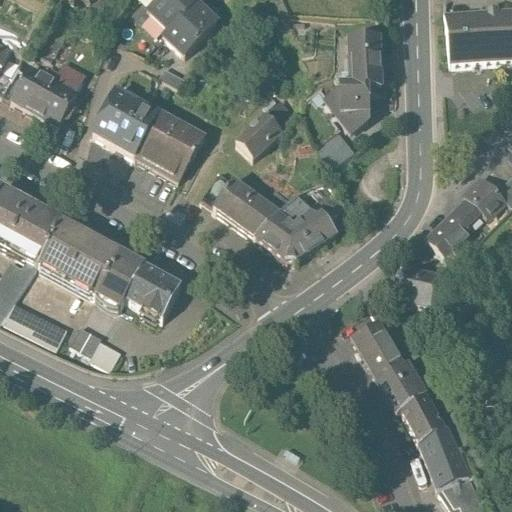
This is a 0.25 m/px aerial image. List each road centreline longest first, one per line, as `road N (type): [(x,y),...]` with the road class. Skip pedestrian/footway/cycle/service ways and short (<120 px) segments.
road 1 (residential): [(292,318),(0,147)]
road 2 (residential): [(494,511),(431,386),(356,271)]
road 3 (secondary): [(415,0),(416,202)]
road 4 (secondary): [(292,318),(134,432)]
road 5 (secondary): [(134,432),(290,511)]
road 6 (secondary): [(0,364),(134,432)]
road 7 (residential): [(368,413),(292,318)]
